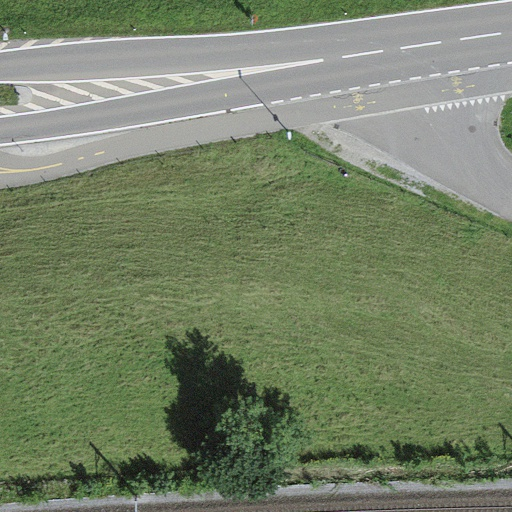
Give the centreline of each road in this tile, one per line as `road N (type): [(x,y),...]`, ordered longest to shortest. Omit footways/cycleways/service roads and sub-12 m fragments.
road 1 (secondary): [(408,48),(0,102)]
road 2 (residential): [(511,197),(465,171),(439,144),(408,48)]
